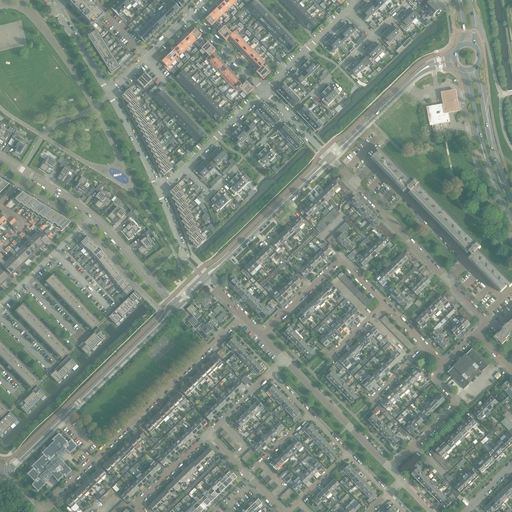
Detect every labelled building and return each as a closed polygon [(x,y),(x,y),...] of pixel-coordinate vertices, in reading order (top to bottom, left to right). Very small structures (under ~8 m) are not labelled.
[(72,0),(72,1),(69,3),(92,27),(105,14),(97,6),(91,0),(90,0),(72,0)] [(125,0),(120,0),(119,1),(126,8),(130,5),(130,4),(125,0)] [(170,0),(167,4),(176,12),(179,9),(180,9),(171,0),(170,0)] [(233,5),(228,0),(225,0),(226,0),(225,0),(223,0),(222,1),(229,8),(233,5)] [(373,4),(379,10),(384,4),(380,0),(373,0),(375,2),(373,4)] [(428,12),(436,4),(431,0),(427,4),(425,2),(420,6),(423,9),(424,8),(428,12)] [(119,1),(116,5),(122,12),(126,8),(119,1)] [(229,8),(222,1),(220,3),(221,4),(220,6),(226,12),(229,8)] [(291,11),(298,5),(295,1),(288,7),(291,11)] [(251,12),(258,6),(254,2),(247,8),(251,12)] [(379,10),(373,4),(371,6),(368,3),(364,7),(373,15),(379,10)] [(167,4),(163,7),(172,16),(176,12),(167,4)] [(436,4),(428,12),(432,17),(433,16),(433,17),(435,15),(435,14),(440,9),(436,4)] [(112,8),(111,9),(119,16),(122,12),(116,5),(112,8)] [(295,15),(302,9),(298,5),(291,11),(295,15)] [(226,12),(220,6),(218,7),(217,6),(215,8),(222,15),(226,12)] [(255,16),(262,10),(258,6),(251,12),(255,16)] [(163,7),(159,11),(168,20),(172,16),(163,7)] [(373,15),(364,7),(361,10),(363,13),(361,15),(366,20),(372,15),(372,16),(373,15)] [(222,15),(215,8),(213,10),(214,11),(213,13),(218,19),(222,15)] [(299,19),(306,12),(302,9),(295,15),(299,19)] [(404,14),(413,23),(412,22),(416,18),(417,18),(419,16),(415,12),(412,14),(408,9),(404,14)] [(259,20),(265,13),(262,10),(255,16),(259,20)] [(159,11),(155,15),(164,24),(168,20),(159,11)] [(303,23),(310,16),(306,12),(299,19),(303,23)] [(218,19),(213,13),(211,14),(210,13),(208,15),(215,22),(218,19)] [(262,24),(269,17),(265,13),(259,20),(262,24)] [(404,14),(399,18),(403,23),(401,25),(405,29),(408,27),(408,28),(413,23),(404,14)] [(155,15),(151,19),(160,27),(164,24),(155,15)] [(215,22),(208,15),(206,17),(207,18),(205,20),(211,26),(215,22)] [(306,27),(313,20),(310,16),(303,23),(306,27)] [(266,28),(273,21),(269,17),(262,24),(266,28)] [(151,19),(147,22),(156,31),(160,27),(151,19)] [(317,24),(313,20),(306,27),(310,31),(317,24)] [(268,33),(277,25),(273,21),(266,28),(270,31),(268,33)] [(147,22),(144,26),(152,35),(156,31),(147,22)] [(342,28),(351,37),(357,31),(351,25),(348,27),(346,24),(342,28)] [(272,37),(280,29),(277,25),(268,33),(272,37)] [(144,26),(140,30),(148,39),(152,35),(144,26)] [(391,26),(386,30),(396,40),(402,34),(402,33),(397,28),(395,31),(391,26)] [(221,37),(228,31),(224,27),(218,33),(221,37)] [(351,37),(342,28),(339,32),(341,34),(339,36),(345,42),(351,37)] [(276,41),(284,33),(280,29),(272,37),(276,41)] [(91,41),(100,35),(97,30),(96,31),(88,36),(91,41)] [(136,33),(135,34),(142,41),(144,43),(145,43),(145,42),(148,39),(140,30),(136,33)] [(201,36),(197,32),(195,30),(193,31),(192,30),(190,32),(197,39),(201,36)] [(396,40),(386,30),(382,35),(386,39),(384,41),(389,46),(391,44),(396,40)] [(225,41),(235,31),(232,34),(228,31),(221,37),(225,41)] [(231,42),(239,35),(235,31),(225,41),(229,38),(230,39),(229,40),(231,42)] [(197,39),(190,32),(188,34),(189,35),(188,37),(194,43),(197,39)] [(280,45),(288,37),(284,33),(276,41),(280,45)] [(91,41),(93,46),(103,40),(100,35),(91,41)] [(235,46),(243,39),(239,35),(231,42),(232,43),(233,42),(234,43),(233,44),(235,46)] [(331,39),(338,47),(344,42),(345,42),(339,36),(337,38),(334,36),(331,39)] [(194,43),(188,37),(186,38),(185,37),(183,39),(190,46),(194,43)] [(285,47),(292,41),(288,37),(280,45),(282,44),(285,47)] [(190,46),(183,39),(181,41),(182,42),(180,44),(186,50),(190,46)] [(239,50),(246,43),(243,39),(235,46),(236,45),(238,47),(237,48),(239,50)] [(338,47),(331,39),(327,43),(329,45),(327,48),(332,53),(338,47)] [(93,46),(96,50),(106,44),(103,40),(93,46)] [(296,45),(292,41),(285,47),(289,51),(296,45)] [(205,53),(212,46),(208,42),(201,49),(205,53)] [(243,54),(250,47),(246,43),(239,50),(240,49),(242,51),(241,52),(243,54)] [(369,47),(379,57),(383,52),(382,51),(384,49),(380,45),(378,47),(374,43),(369,47)] [(96,50),(99,55),(109,49),(106,44),(96,50)] [(186,50),(180,44),(179,45),(178,44),(176,46),(183,54),(186,50)] [(183,54),(176,46),(174,48),(175,49),(173,51),(179,57),(183,54)] [(212,46),(205,53),(209,57),(212,54),(216,51),(215,50),(212,46)] [(246,58),(254,51),(250,47),(243,54),(244,53),(245,55),(244,56),(246,58)] [(379,57),(369,47),(365,51),(369,56),(367,58),(372,63),(374,61),(379,57)] [(99,55),(102,59),(112,53),(109,49),(99,55)] [(179,57),(173,51),(171,53),(170,51),(168,53),(175,61),(179,57)] [(250,62),(258,55),(254,51),(246,58),(247,58),(248,57),(249,59),(248,60),(250,62)] [(102,59),(105,64),(115,58),(112,53),(102,59)] [(175,61),(168,53),(166,55),(167,57),(166,58),(172,64),(175,61)] [(209,64),(217,57),(215,55),(214,56),(212,54),(205,60),(209,64)] [(254,66),(261,58),(258,55),(250,62),(251,61),(253,63),(252,64),(254,66)] [(213,68),(220,61),(218,58),(217,59),(216,58),(217,57),(209,64),(213,68)] [(105,64),(108,68),(117,62),(115,58),(105,64)] [(172,64),(166,58),(164,60),(163,59),(161,61),(168,68),(172,64)] [(255,72),(265,62),(261,58),(254,66),(255,65),(257,66),(256,67),(257,69),(255,72)] [(352,64),(361,72),(365,68),(367,66),(363,62),(361,64),(357,59),(352,64)] [(120,60),(119,61),(117,62),(108,68),(111,73),(120,67),(121,68),(124,65),(121,60),(120,60)] [(217,72),(224,64),(222,62),(221,63),(220,62),(221,61),(220,61),(213,68),(217,72)] [(308,61),(305,64),(313,72),(319,66),(314,61),(311,63),(309,61),(308,62),(308,61)] [(266,70),(262,66),(265,62),(255,72),(259,76),(266,70)] [(220,76),(228,68),(226,66),(225,67),(223,66),(224,65),(224,64),(217,72),(220,76)] [(313,72),(305,64),(302,67),(303,67),(302,68),(304,70),(302,72),(307,78),(313,72)] [(361,72),(352,64),(348,68),(353,73),(352,74),(354,76),(355,75),(356,77),(361,72)] [(224,79),(232,72),(230,70),(229,71),(227,70),(228,68),(220,76),(224,79)] [(263,80),(269,73),(266,70),(259,76),(263,80)] [(180,81),(187,75),(183,71),(176,77),(180,81)] [(228,83),(235,76),(233,74),(232,75),(231,73),(232,72),(224,79),(228,83)] [(301,84),(307,78),(302,72),(300,75),(298,72),(297,73),(296,72),(293,75),(295,77),(297,80),(299,82),(301,83),(301,84)] [(146,73),(141,77),(149,85),(153,81),(146,73)] [(184,85),(190,79),(187,75),(180,81),(184,85)] [(232,87),(239,80),(237,78),(236,79),(235,77),(236,76),(235,76),(228,83),(232,87)] [(141,77),(137,81),(139,84),(144,89),(149,85),(141,77)] [(187,89),(194,83),(190,79),(184,85),(187,89)] [(239,88),(243,84),(241,82),(240,83),(238,81),(239,80),(232,87),(236,91),(239,88)] [(243,84),(239,88),(243,92),(249,85),(245,82),(245,81),(243,84)] [(191,93),(198,87),(194,83),(187,89),(191,93)] [(288,88),(284,84),(283,86),(282,85),(279,88),(280,89),(277,91),(281,95),(288,88)] [(247,96),(253,89),(249,85),(243,92),(247,96)] [(327,88),(325,90),(333,99),(338,95),(340,93),(337,90),(335,87),(335,88),(333,90),(330,86),(329,86),(329,87),(328,88),(327,88)] [(195,97),(202,90),(198,87),(191,93),(195,97)] [(284,99),(293,91),(290,87),(289,87),(288,88),(281,95),(284,99)] [(125,93),(121,96),(125,101),(133,93),(134,92),(130,88),(125,93)] [(199,101),(206,94),(202,90),(195,97),(199,101)] [(334,100),(333,99),(325,90),(322,93),(321,95),(322,96),(324,98),(322,101),(322,100),(321,101),(327,107),(328,106),(327,106),(334,100)] [(159,102),(166,95),(162,91),(155,98),(159,102)] [(288,103),(297,94),(293,91),(284,99),(288,103)] [(441,93),(443,104),(445,114),(448,113),(460,111),(456,91),(441,93)] [(133,93),(125,101),(129,104),(127,106),(137,97),(133,93)] [(209,98),(206,94),(199,101),(202,105),(209,98)] [(301,99),(297,94),(288,103),(292,107),(301,99)] [(162,106),(169,99),(166,95),(159,102),(162,106)] [(137,97),(127,106),(130,110),(129,111),(130,111),(139,102),(136,98),(137,97)] [(206,109),(213,102),(209,98),(202,105),(206,109)] [(166,110),(173,103),(169,99),(162,106),(166,110)] [(139,102),(130,111),(133,115),(132,116),(141,108),(137,104),(139,102)] [(210,113),(217,106),(213,102),(206,109),(210,113)] [(177,107),(173,103),(166,110),(170,114),(177,107)] [(259,116),(268,108),(264,104),(261,106),(258,109),(255,112),(259,116)] [(450,122),(448,113),(447,108),(443,104),(427,107),(430,125),(450,122)] [(214,116),(221,110),(217,106),(210,113),(214,116)] [(301,116),(308,110),(304,106),(297,112),(301,116)] [(181,111),(177,107),(170,114),(174,118),(181,111)] [(141,108),(132,116),(136,120),(135,121),(143,113),(139,110),(141,108)] [(263,120),(272,112),(268,108),(259,116),(263,120)] [(224,114),(221,110),(214,116),(218,120),(224,114)] [(305,120),(311,113),(308,110),(301,116),(305,120)] [(184,115),(181,111),(174,118),(177,121),(184,115)] [(267,124),(275,115),(272,112),(263,120),(267,124)] [(143,113),(135,121),(138,125),(137,126),(138,126),(146,118),(143,114),(143,113)] [(308,124),(315,117),(311,113),(305,120),(308,124)] [(184,115),(177,121),(181,125),(188,119),(184,115)] [(279,120),(275,115),(267,124),(271,128),(279,120)] [(318,121),(315,117),(308,124),(312,127),(318,121)] [(146,118),(138,126),(141,130),(140,131),(149,123),(146,119),(147,118),(146,118)] [(185,129),(192,123),(188,119),(181,125),(185,129)] [(256,128),(254,126),(252,124),(250,121),(248,119),(245,122),(245,123),(244,124),(246,126),(244,128),(249,133),(256,128)] [(324,123),(320,119),(318,121),(312,127),(315,131),(318,129),(321,127),(321,126),(324,123)] [(149,123),(140,131),(144,135),(143,136),(153,127),(149,123)] [(196,127),(192,123),(185,129),(189,133),(196,127)] [(282,135),(288,129),(285,125),(278,131),(282,135)] [(153,127),(143,136),(146,140),(145,141),(155,132),(152,128),(153,127)] [(193,137),(199,130),(196,127),(189,133),(193,137)] [(0,139),(4,142),(9,134),(1,128),(0,129),(0,139)] [(247,136),(249,133),(244,128),(242,130),(240,128),(239,129),(239,128),(236,131),(245,141),(249,137),(247,136)] [(285,139),(292,132),(288,129),(282,135),(285,139)] [(203,134),(199,130),(193,137),(196,141),(203,134)] [(245,141),(236,131),(233,134),(233,135),(235,137),(232,140),(238,145),(240,143),(242,144),(245,141)] [(155,132),(145,141),(149,145),(148,146),(158,137),(154,133),(155,132)] [(289,143),(295,136),(292,132),(285,139),(288,142),(289,143)] [(292,146),(299,140),(295,136),(289,143),(288,142),(287,144),(290,148),(291,148),(292,146)] [(158,137),(148,146),(151,150),(150,151),(160,142),(157,138),(158,137)] [(11,139),(8,144),(12,146),(17,148),(15,151),(16,151),(14,153),(19,156),(26,145),(16,139),(15,141),(11,139)] [(292,146),(291,148),(294,152),(296,150),(297,149),(298,149),(301,146),(300,146),(303,144),(299,140),(292,146)] [(160,142),(150,151),(154,155),(153,156),(163,147),(159,143),(160,142)] [(163,147),(153,156),(156,160),(155,161),(155,162),(165,152),(162,148),(163,147)] [(222,161),(222,160),(226,156),(226,155),(224,152),(224,153),(218,148),(214,152),(222,161)] [(276,154),(271,149),(269,151),(266,148),(264,150),(264,149),(261,152),(269,161),(270,162),(275,158),(275,157),(274,156),(276,154)] [(510,284),(478,251),(481,247),(478,244),(476,245),(448,215),(419,185),(420,184),(416,180),(413,184),(381,151),(373,158),(408,195),(410,193),(439,223),(469,253),(466,255),(502,292),(510,284)] [(165,152),(155,162),(159,165),(158,167),(168,157),(164,153),(165,152)] [(216,167),(218,165),(222,161),(214,152),(209,157),(214,161),(212,163),(216,167)] [(269,161),(261,152),(258,154),(259,155),(257,157),(257,156),(257,157),(260,160),(258,162),(263,168),(263,167),(265,165),(269,161)] [(168,157),(158,167),(161,170),(160,172),(170,162),(167,159),(168,157)] [(46,160),(45,160),(40,169),(46,172),(49,167),(53,169),(57,164),(56,163),(57,162),(52,158),(51,160),(48,158),(46,161),(46,160)] [(209,174),(213,170),(213,169),(214,169),(216,167),(212,163),(210,165),(205,161),(201,165),(209,174)] [(170,162),(160,172),(164,176),(168,172),(171,170),(171,169),(173,168),(169,164),(170,162)] [(201,165),(196,169),(200,174),(198,176),(202,180),(205,178),(209,174),(201,165)] [(60,174),(57,179),(61,182),(66,185),(72,176),(68,174),(70,170),(65,167),(60,174)] [(235,177),(233,179),(242,189),(249,182),(249,183),(249,182),(247,180),(246,180),(243,176),(243,177),(241,179),(238,175),(237,175),(236,177),(235,177)] [(76,185),(77,186),(75,188),(78,190),(77,192),(82,195),(83,194),(84,194),(88,189),(84,186),(87,181),(82,177),(76,185)] [(339,187),(337,186),(335,183),(339,180),(336,177),(332,181),(333,182),(329,186),(335,192),(339,187)] [(238,193),(242,189),(233,179),(230,182),(229,184),(232,187),(230,189),(230,190),(230,189),(229,190),(234,195),(235,195),(237,192),(238,193)] [(0,192),(9,184),(4,181),(0,184),(0,192)] [(100,184),(95,190),(98,193),(103,186),(100,184)] [(178,184),(169,192),(173,197),(172,198),(182,189),(178,184)] [(335,192),(329,186),(325,190),(330,196),(335,192)] [(91,189),(86,196),(89,198),(94,191),(91,189)] [(182,189),(172,198),(176,203),(174,204),(185,194),(181,190),(182,189)] [(330,196),(325,190),(320,195),(326,200),(330,196)] [(96,198),(93,202),(95,204),(95,205),(100,209),(107,202),(106,201),(107,199),(105,196),(106,195),(104,193),(101,191),(100,193),(99,192),(95,197),(96,198)] [(217,194),(215,197),(224,206),(231,200),(225,194),(223,196),(222,194),(220,192),(219,193),(220,193),(219,193),(218,194),(217,194)] [(18,205),(27,196),(22,193),(14,201),(18,205)] [(185,194),(174,204),(178,208),(177,210),(187,200),(183,196),(185,195),(185,194)] [(326,200),(320,195),(316,199),(322,205),(326,200)] [(23,208),(32,199),(27,196),(18,205),(19,204),(23,208)] [(354,206),(359,200),(355,196),(349,202),(354,206)] [(220,210),(224,206),(215,197),(212,199),(213,199),(211,201),(214,205),(213,205),(212,207),(217,212),(219,210),(220,211),(220,210)] [(27,211),(37,202),(32,199),(23,208),(24,207),(27,211)] [(322,205),(316,199),(312,203),(317,209),(322,205)] [(187,200),(177,210),(181,214),(179,216),(190,206),(185,202),(187,200)] [(356,212),(364,205),(359,200),(354,206),(352,208),(356,212)] [(32,214),(42,205),(37,202),(27,211),(28,211),(29,210),(32,214)] [(319,211),(317,209),(312,203),(307,207),(314,215),(319,211)] [(37,217),(46,208),(42,205),(32,214),(33,213),(37,217)] [(360,217),(362,215),(368,209),(364,205),(356,212),(360,217)] [(190,206),(179,216),(183,220),(181,222),(182,222),(192,212),(188,208),(190,206)] [(117,207),(108,216),(113,221),(116,224),(120,219),(126,213),(121,209),(120,210),(117,207)] [(314,215),(307,207),(303,212),(304,213),(302,215),(308,221),(310,219),(309,217),(311,215),(313,216),(314,215)] [(42,220),(51,211),(46,208),(37,217),(38,216),(42,220)] [(366,219),(372,214),(368,209),(362,215),(366,219)] [(16,221),(12,217),(10,218),(6,214),(5,215),(2,211),(0,214),(0,213),(0,214),(7,221),(11,225),(16,221)] [(46,223),(56,214),(51,211),(42,220),(43,219),(46,223)] [(192,212),(182,222),(185,225),(184,227),(194,217),(190,214),(192,212)] [(51,226),(61,216),(60,216),(56,214),(46,223),(47,223),(48,222),(51,226)] [(371,224),(377,218),(372,214),(366,219),(371,224)] [(56,228),(66,219),(61,216),(51,226),(53,224),(56,228)] [(194,217),(184,227),(188,231),(186,233),(196,223),(192,219),(194,217)] [(303,223),(305,221),(301,217),(298,219),(298,218),(293,222),(299,228),(303,224),(303,223)] [(376,227),(381,223),(377,218),(371,224),(369,225),(373,230),(375,228),(376,227)] [(61,231),(70,222),(66,219),(56,228),(57,228),(61,231)] [(136,231),(139,229),(132,221),(125,228),(129,232),(126,234),(129,239),(137,232),(136,231)] [(301,230),(299,228),(293,222),(289,226),(295,232),(297,234),(301,230)] [(196,223),(186,233),(190,237),(188,239),(198,229),(195,225),(197,223),(196,223)] [(295,232),(289,226),(285,231),(290,236),(295,232)] [(198,229),(188,239),(192,243),(201,235),(197,231),(199,229),(198,229)] [(290,236),(285,231),(280,235),(286,241),(290,236)] [(49,240),(41,232),(38,236),(36,234),(45,244),(49,240)] [(45,244),(36,234),(32,238),(40,246),(43,242),(45,244)] [(341,244),(346,238),(342,234),(339,236),(337,238),(336,239),(341,244)] [(201,235),(192,243),(197,248),(201,244),(203,241),(205,239),(201,235)] [(286,241),(280,235),(276,239),(281,245),(286,241)] [(83,249),(92,240),(91,240),(87,236),(84,239),(84,240),(79,245),(83,249)] [(390,242),(389,240),(387,238),(385,236),(384,236),(380,240),(386,246),(390,242)] [(141,242),(136,246),(138,249),(142,255),(150,248),(149,247),(152,246),(150,243),(151,242),(147,237),(146,238),(145,237),(140,241),(141,242)] [(40,246),(32,238),(28,242),(36,250),(40,246)] [(345,248),(351,243),(346,238),(341,244),(345,248)] [(277,251),(278,252),(283,247),(281,245),(276,239),(271,243),(272,244),(270,246),(276,252),(277,251)] [(95,243),(95,244),(92,240),(83,249),(87,252),(95,243)] [(386,246),(380,240),(375,244),(381,250),(386,246)] [(36,250),(28,242),(24,245),(32,253),(36,250)] [(331,252),(328,249),(330,248),(325,242),(323,244),(325,246),(321,250),(327,256),(331,252)] [(90,255),(99,246),(99,247),(95,243),(87,252),(90,255)] [(349,253),(355,247),(351,243),(345,248),(349,253)] [(381,250),(375,244),(371,249),(377,254),(381,250)] [(32,253),(24,245),(20,249),(28,257),(32,253)] [(99,246),(90,255),(94,258),(102,250),(99,246)] [(268,257),(269,258),(276,252),(270,246),(268,248),(267,247),(262,251),(268,257)] [(28,257),(20,249),(17,252),(24,260),(28,257)] [(327,256),(321,250),(319,249),(315,253),(322,260),(327,256)] [(367,253),(372,259),(377,254),(371,249),(369,251),(367,253)] [(97,263),(106,254),(102,250),(103,250),(102,250),(94,258),(97,262),(97,263)] [(268,257),(262,251),(258,255),(263,261),(268,257)] [(24,260),(17,252),(13,256),(21,264),(24,260)] [(322,260),(315,253),(310,257),(312,259),(318,265),(322,260)] [(372,259),(367,253),(362,257),(368,263),(372,259)] [(106,255),(106,254),(97,263),(100,266),(109,258),(106,255)] [(397,258),(403,264),(405,266),(409,262),(407,260),(405,257),(403,255),(402,254),(397,258)] [(263,261),(258,255),(253,259),(259,265),(263,261)] [(21,264),(13,256),(10,259),(18,267),(21,264)] [(368,263),(362,257),(358,262),(359,263),(357,265),(361,269),(363,267),(368,263)] [(109,258),(100,266),(103,270),(112,262),(109,258)] [(403,264),(397,258),(393,262),(399,268),(403,264)] [(18,267),(10,259),(6,262),(14,271),(18,267)] [(259,265),(253,259),(249,264),(254,270),(259,265)] [(318,265),(312,259),(308,263),(313,269),(318,265)] [(14,271),(6,262),(3,266),(10,274),(14,271)] [(106,274),(115,266),(112,262),(103,270),(106,273),(106,274)] [(313,269),(308,263),(306,262),(302,266),(303,267),(309,273),(313,269)] [(399,268),(393,262),(389,267),(394,273),(397,270),(399,272),(401,270),(399,268)] [(257,272),(254,270),(249,264),(244,268),(252,276),(257,272)] [(115,266),(106,274),(109,277),(109,278),(118,269),(115,266)] [(309,273),(303,267),(299,272),(297,274),(302,279),(304,277),(304,278),(309,273)] [(394,273),(389,267),(384,271),(390,277),(394,273)] [(118,269),(109,278),(112,281),(112,282),(121,273),(118,270),(118,269)] [(390,277),(384,271),(380,275),(386,281),(390,277)] [(115,286),(124,277),(121,274),(121,273),(112,282),(116,285),(115,286)] [(238,282),(234,278),(235,277),(233,274),(228,279),(231,282),(228,284),(232,288),(238,282)] [(301,282),(300,281),(302,279),(297,274),(291,281),(297,286),(301,282)] [(65,287),(62,284),(53,275),(46,282),(57,294),(65,287)] [(386,281),(380,275),(375,280),(382,287),(387,283),(386,281)] [(124,278),(124,277),(115,286),(119,289),(127,281),(124,278)] [(430,283),(429,282),(427,280),(425,277),(424,277),(420,281),(426,287),(430,283)] [(426,287),(420,281),(418,280),(414,284),(416,286),(421,291),(426,287)] [(121,293),(130,285),(127,282),(127,281),(119,289),(122,292),(121,293)] [(297,286),(291,281),(287,285),(292,291),(297,286)] [(237,293),(243,287),(238,282),(232,288),(237,293)] [(336,289),(330,283),(326,287),(332,294),(334,292),(333,291),(336,289)] [(134,289),(130,285),(121,293),(125,297),(134,289)] [(292,291),(287,285),(284,287),(283,286),(281,288),(282,289),(288,295),(292,291)] [(421,291),(416,286),(411,290),(417,296),(421,291)] [(76,299),(73,296),(65,287),(57,294),(69,306),(76,299)] [(241,298),(247,292),(243,287),(237,293),(241,298)] [(332,294),(326,287),(322,292),(327,297),(329,295),(330,296),(332,294)] [(288,295),(282,289),(278,293),(283,299),(288,295)] [(395,300),(401,294),(397,289),(395,291),(391,295),(395,300)] [(245,302),(251,296),(254,294),(250,290),(247,292),(241,298),(245,302)] [(134,302),(140,296),(135,291),(129,297),(137,304),(134,302)] [(208,303),(212,299),(205,291),(195,301),(198,304),(200,302),(204,307),(203,308),(205,310),(210,305),(208,303)] [(327,297),(322,292),(317,296),(323,302),(326,300),(325,299),(327,297)] [(283,299),(278,293),(275,296),(273,294),(272,296),(279,303),(283,299)] [(399,304),(405,298),(401,294),(395,300),(399,304)] [(449,302),(447,301),(445,298),(443,296),(442,295),(438,299),(444,306),(449,302)] [(250,306),(256,300),(251,296),(245,302),(250,306)] [(324,303),(323,302),(317,296),(313,300),(318,306),(320,307),(324,303)] [(137,304),(129,297),(126,300),(133,308),(137,304)] [(406,310),(413,304),(410,301),(409,302),(405,298),(399,304),(404,309),(405,308),(406,310)] [(88,311),(85,308),(76,299),(69,306),(80,318),(88,311)] [(444,306),(438,299),(433,304),(440,311),(444,306)] [(122,304),(130,311),(133,308),(126,300),(122,304)] [(254,311),(260,305),(256,300),(250,306),(254,311)] [(318,306),(313,300),(309,304),(315,311),(317,309),(316,308),(318,306)] [(260,305),(254,311),(258,315),(264,309),(265,308),(266,307),(262,303),(260,305)] [(34,316),(31,313),(23,304),(15,311),(27,323),(34,316)] [(119,307),(126,314),(130,311),(122,304),(119,307)] [(315,311),(309,304),(304,308),(310,314),(312,312),(313,313),(315,311)] [(440,311),(433,304),(429,308),(434,314),(436,315),(440,311)] [(191,305),(186,310),(188,312),(193,317),(188,322),(193,327),(195,325),(198,322),(197,320),(202,315),(191,305)] [(227,317),(223,313),(224,311),(219,306),(213,311),(216,314),(209,321),(209,322),(212,324),(214,327),(219,322),(220,323),(224,320),(227,317)] [(126,314),(119,307),(115,310),(123,318),(126,314)] [(310,314),(304,308),(300,312),(306,319),(308,317),(307,316),(310,314)] [(360,314),(354,308),(352,310),(350,308),(348,310),(349,311),(355,318),(360,314)] [(434,314),(429,308),(424,312),(430,318),(434,314)] [(262,319),(268,313),(264,309),(258,315),(262,319)] [(119,321),(123,318),(115,310),(112,314),(119,321)] [(99,322),(96,319),(88,311),(80,318),(92,330),(99,322)] [(355,318),(349,311),(347,313),(348,314),(345,316),(351,322),(355,318)] [(306,319),(300,312),(295,317),(301,322),(303,320),(304,321),(306,319)] [(430,318),(424,312),(420,317),(426,322),(430,318)] [(116,325),(119,321),(112,314),(108,317),(116,325)] [(351,322),(345,316),(344,315),(339,319),(340,320),(347,326),(351,322)] [(46,328),(43,325),(34,316),(27,323),(38,335),(46,328)] [(427,324),(426,322),(420,317),(416,321),(414,323),(421,330),(423,328),(427,324)] [(470,324),(469,323),(467,321),(465,318),(464,318),(460,322),(466,328),(470,324)] [(200,324),(197,328),(200,331),(197,333),(204,340),(210,334),(209,333),(213,330),(211,328),(210,327),(211,325),(212,324),(209,322),(207,324),(202,319),(199,323),(200,324)] [(347,326),(340,320),(338,322),(339,323),(337,325),(342,330),(347,326)] [(466,328),(460,322),(455,327),(461,333),(466,328)] [(293,331),(289,327),(291,326),(289,323),(285,327),(287,329),(283,333),(287,338),(293,331)] [(504,340),(511,334),(511,333),(511,328),(508,324),(508,323),(502,329),(503,330),(499,333),(498,333),(493,338),(496,341),(497,340),(502,345),(505,342),(504,340)] [(342,330),(337,325),(335,327),(332,325),(330,327),(332,328),(338,335),(342,330)] [(375,338),(376,339),(380,334),(373,327),(369,331),(375,338)] [(461,333),(455,327),(451,331),(457,337),(461,333)] [(57,340),(54,337),(46,328),(38,335),(50,347),(57,340)] [(101,341),(106,336),(98,328),(95,330),(96,331),(94,333),(101,341)] [(338,335),(332,328),(330,330),(330,331),(328,333),(334,339),(338,335)] [(435,341),(441,335),(443,334),(438,329),(437,330),(435,332),(431,337),(435,341)] [(291,342),(298,336),(293,331),(287,338),(291,342)] [(375,338),(369,331),(365,336),(370,341),(372,339),(373,340),(375,338)] [(101,341),(94,333),(91,335),(88,337),(96,346),(101,341)] [(324,333),(322,335),(323,336),(329,343),(334,339),(328,333),(326,335),(325,334),(324,333)] [(439,345),(445,339),(441,335),(435,341),(439,345)] [(295,346),(302,340),(298,336),(291,342),(295,346)] [(329,343),(323,336),(319,341),(325,347),(329,343)] [(370,341),(365,336),(360,340),(366,346),(369,344),(368,343),(370,341)] [(96,346),(88,337),(86,339),(86,340),(84,342),(92,350),(96,346)] [(231,349),(237,343),(233,338),(227,344),(231,349)] [(444,350),(450,344),(445,339),(439,345),(444,350)] [(69,352),(66,349),(57,340),(50,347),(62,359),(69,352)] [(300,351),(306,344),(302,340),(295,346),(300,351)] [(366,346),(360,340),(356,344),(361,350),(364,347),(364,348),(366,346)] [(92,350),(84,342),(82,345),(81,344),(78,346),(87,355),(91,350),(92,350)] [(324,349),(317,342),(315,344),(321,351),(324,349)] [(235,353),(241,347),(237,343),(231,349),(235,353)] [(304,355),(310,349),(306,344),(300,351),(304,355)] [(361,350),(356,344),(351,348),(358,355),(360,353),(359,352),(361,350)] [(15,357),(13,355),(4,346),(0,349),(0,356),(8,365),(15,357)] [(240,357),(246,351),(241,347),(235,353),(240,357)] [(351,348),(347,352),(353,358),(355,356),(356,357),(357,358),(359,356),(358,355),(351,348)] [(314,357),(318,354),(316,352),(315,353),(310,349),(304,355),(308,359),(312,355),(314,357)] [(482,372),(485,369),(489,366),(472,349),(466,355),(466,354),(453,366),(454,367),(448,373),(464,390),(470,384),(469,383),(481,371),(482,372)] [(244,362),(250,356),(246,351),(240,357),(244,362)] [(350,364),(351,365),(356,361),(353,358),(347,352),(343,357),(350,364)] [(403,357),(397,352),(395,354),(392,352),(390,353),(392,355),(398,362),(403,357)] [(398,362),(392,355),(390,357),(391,358),(389,360),(394,366),(398,362)] [(64,361),(72,369),(77,364),(69,356),(66,358),(67,359),(64,361)] [(211,360),(210,360),(217,367),(218,368),(222,364),(215,356),(211,360)] [(248,366),(254,360),(250,356),(244,362),(248,366)] [(27,369),(24,366),(15,357),(8,365),(20,376),(27,369)] [(350,364),(343,357),(338,361),(346,368),(350,364)] [(210,360),(206,365),(212,371),(217,367),(210,360)] [(252,370),(258,364),(254,360),(248,366),(252,370)] [(394,366),(389,360),(386,363),(385,362),(383,364),(390,370),(394,366)] [(72,369),(64,361),(62,363),(61,363),(59,365),(67,374),(72,369)] [(343,369),(337,362),(335,365),(337,367),(336,368),(338,370),(339,369),(341,371),(343,369)] [(257,375),(263,369),(258,364),(252,370),(257,375)] [(390,370),(383,364),(381,366),(382,366),(380,369),(385,374),(390,370)] [(67,374),(59,365),(56,367),(57,368),(55,371),(62,378),(67,374)] [(212,371),(206,365),(202,369),(208,375),(212,371)] [(336,375),(332,371),(334,370),(332,367),(328,371),(330,373),(326,377),(330,382),(336,375)] [(39,381),(36,378),(27,369),(20,376),(31,388),(39,381)] [(206,377),(208,375),(202,369),(197,373),(203,379),(206,382),(209,379),(206,377)] [(385,374),(380,369),(378,371),(377,370),(375,372),(381,378),(385,374)] [(424,375),(418,369),(415,371),(415,370),(410,375),(417,381),(418,383),(420,381),(420,380),(419,379),(418,378),(420,376),(422,378),(424,375)] [(62,378),(55,371),(53,373),(52,372),(49,374),(58,383),(62,378)] [(381,378),(375,372),(373,374),(374,375),(371,377),(377,383),(381,378)] [(203,379),(197,373),(193,377),(199,384),(203,379)] [(334,386),(341,380),(336,375),(330,382),(334,386)] [(417,381),(410,375),(406,379),(412,384),(414,382),(415,383),(417,381)] [(199,384),(193,377),(189,382),(195,388),(199,384)] [(377,383),(371,377),(369,379),(368,378),(366,380),(372,387),(377,383)] [(361,384),(368,391),(372,387),(366,380),(365,379),(361,384)] [(412,384),(406,379),(402,383),(408,389),(410,387),(409,387),(412,384)] [(338,390),(345,384),(341,380),(334,386),(338,390)] [(244,387),(243,386),(239,381),(234,386),(239,391),(244,387)] [(505,392),(511,386),(508,381),(501,388),(505,392)] [(195,388),(189,382),(184,386),(190,392),(195,388)] [(397,387),(404,394),(406,396),(410,392),(408,389),(402,383),(397,387)] [(343,395),(349,389),(345,384),(338,390),(343,395)] [(271,396),(278,390),(273,385),(270,389),(267,386),(263,390),(266,393),(267,392),(271,396)] [(33,392),(40,400),(45,395),(37,386),(34,389),(35,390),(33,392)] [(190,392),(184,386),(180,390),(186,396),(190,392)] [(239,391),(234,386),(230,390),(235,395),(239,391)] [(343,395),(347,399),(353,393),(355,391),(351,387),(349,389),(343,395)] [(393,391),(399,398),(404,394),(397,387),(393,391)] [(235,395),(230,390),(225,394),(231,399),(235,395)] [(274,402),(276,401),(282,394),(278,390),(271,396),(270,398),(274,402)] [(399,398),(393,391),(389,396),(394,401),(396,399),(397,400),(399,398)] [(27,396),(36,404),(40,400),(33,392),(31,394),(30,393),(27,396)] [(443,400),(446,398),(440,392),(438,394),(439,395),(437,397),(436,396),(434,398),(440,405),(444,400),(443,400)] [(185,399),(179,393),(174,397),(180,404),(185,399)] [(357,402),(361,398),(359,395),(357,397),(353,393),(347,399),(351,404),(355,399),(357,402)] [(231,399),(225,394),(221,398),(226,403),(231,399)] [(280,405),(287,399),(282,394),(276,401),(280,405)] [(23,401),(31,409),(36,404),(27,396),(25,398),(26,399),(23,401)] [(394,401),(389,396),(384,400),(391,406),(393,404),(392,403),(394,401)] [(180,404),(174,397),(170,401),(176,408),(180,404)] [(498,403),(492,397),(487,401),(494,407),(498,403)] [(226,403),(221,398),(217,402),(222,408),(226,403)] [(440,405),(434,398),(432,400),(432,401),(430,403),(435,409),(440,405)] [(255,403),(253,405),(258,411),(260,413),(262,411),(260,409),(263,406),(257,401),(256,399),(253,402),(255,403)] [(285,410),(291,404),(287,399),(280,405),(285,410)] [(391,406),(384,400),(380,404),(386,410),(388,407),(389,408),(391,406)] [(23,401),(21,403),(20,402),(18,405),(26,414),(31,409),(23,401)] [(176,408),(170,401),(165,406),(172,412),(176,408)] [(494,407),(487,401),(483,405),(489,412),(494,407)] [(8,411),(5,408),(0,402),(0,416),(1,418),(8,411)] [(222,408),(217,402),(213,406),(218,412),(222,408)] [(435,409),(430,403),(428,406),(427,405),(425,407),(431,413),(435,409)] [(289,414),(296,408),(291,404),(285,410),(289,414)] [(260,413),(258,411),(253,405),(248,409),(254,415),(256,417),(260,413)] [(379,411),(383,414),(385,412),(379,405),(369,415),(371,417),(368,420),(372,425),(378,419),(375,415),(379,411)] [(489,412),(483,405),(479,409),(485,416),(489,412)] [(172,412),(165,406),(161,410),(167,416),(172,412)] [(218,412),(213,406),(208,411),(213,416),(218,412)] [(431,413),(425,407),(423,409),(424,409),(421,412),(427,417),(431,413)] [(294,423),(302,416),(300,413),(296,408),(289,414),(294,419),(292,421),(294,423)] [(254,415),(248,409),(244,413),(250,419),(254,415)] [(475,416),(482,423),(484,421),(484,418),(483,418),(485,416),(479,409),(474,413),(476,415),(475,416)] [(167,416),(161,410),(157,414),(163,420),(167,416)] [(213,416),(208,411),(203,415),(208,421),(213,416)] [(6,416),(14,423),(17,420),(10,412),(6,416)] [(427,417),(421,412),(419,414),(418,413),(416,415),(422,421),(427,417)] [(250,419),(244,413),(240,418),(245,423),(250,419)] [(163,420),(157,414),(153,418),(159,424),(163,420)] [(422,421),(416,415),(414,417),(415,418),(413,420),(418,426),(422,421)] [(14,423),(6,416),(3,419),(10,427),(14,423)] [(206,423),(201,417),(197,421),(202,427),(206,423)] [(477,424),(470,417),(466,421),(472,428),(477,424)] [(159,424),(153,418),(148,422),(154,429),(159,424)] [(241,427),(245,423),(240,418),(235,422),(233,424),(240,432),(243,429),(241,427)] [(0,422),(7,430),(10,427),(3,419),(0,422)] [(372,425),(376,429),(382,423),(378,419),(372,425)] [(418,426),(413,420),(410,422),(407,424),(414,430),(418,426)] [(202,427),(197,421),(193,426),(198,431),(202,427)] [(472,428),(466,421),(462,426),(468,432),(472,428)] [(154,429),(148,422),(144,427),(150,433),(154,429)] [(284,428),(278,422),(274,427),(280,433),(284,428)] [(376,429),(380,433),(387,427),(382,423),(376,429)] [(414,430),(407,424),(407,423),(403,427),(409,434),(414,430)] [(315,430),(310,426),(308,424),(298,433),(300,435),(304,432),(308,437),(315,430)] [(198,431),(193,426),(188,430),(193,435),(198,431)] [(470,434),(468,432),(462,426),(457,430),(465,438),(466,439),(470,434)] [(280,433),(274,427),(270,431),(275,437),(280,433)] [(391,431),(387,427),(380,433),(384,438),(391,431)] [(408,436),(402,429),(400,431),(406,438),(408,436)] [(193,435),(188,430),(184,434),(189,440),(193,435)] [(313,441),(319,435),(315,430),(308,437),(313,441)] [(465,438),(457,430),(453,434),(459,440),(461,442),(462,441),(463,441),(464,440),(465,439),(465,438)] [(147,439),(140,431),(137,434),(137,433),(133,437),(139,444),(143,440),(145,442),(147,439)] [(275,437),(270,431),(265,435),(271,441),(275,437)] [(389,442),(395,436),(391,431),(384,438),(389,442)] [(72,471),(63,462),(65,460),(62,457),(68,452),(69,454),(77,446),(71,440),(68,443),(59,434),(52,440),(53,440),(54,441),(42,453),(42,454),(42,453),(44,455),(31,467),(32,467),(33,468),(27,474),(28,474),(29,476),(35,482),(32,485),(36,490),(36,489),(38,491),(37,491),(38,491),(46,483),(45,482),(52,476),(58,481),(57,481),(58,481),(64,475),(65,477),(72,471)] [(189,440),(184,434),(179,438),(185,444),(189,440)] [(459,440),(453,434),(449,438),(455,445),(459,440)] [(271,441),(265,435),(261,439),(266,445),(271,441)] [(317,446),(324,440),(319,435),(313,441),(317,446)] [(511,444),(511,443),(506,437),(505,435),(504,435),(500,439),(500,440),(502,441),(508,448),(511,444)] [(395,436),(389,442),(393,446),(394,447),(398,443),(399,444),(403,441),(400,438),(399,440),(395,436)] [(139,444),(133,437),(128,441),(134,448),(139,444)] [(185,444),(179,438),(175,443),(180,448),(185,444)] [(455,445),(449,438),(444,442),(451,449),(455,445)] [(266,445),(261,439),(256,444),(262,450),(266,445)] [(303,447),(301,446),(295,440),(291,444),(297,450),(298,452),(303,447)] [(321,450),(328,444),(324,440),(317,446),(321,450)] [(134,448),(128,441),(124,446),(130,452),(134,448)] [(508,448),(502,441),(498,446),(504,452),(508,448)] [(451,449),(444,442),(440,446),(446,453),(451,449)] [(180,448),(175,443),(171,447),(176,452),(180,448)] [(262,450),(256,444),(252,448),(256,452),(258,454),(262,450)] [(297,450),(291,444),(287,449),(292,454),(297,450)] [(326,455),(332,449),(328,444),(321,450),(326,455)] [(132,454),(130,452),(124,446),(120,450),(126,456),(128,458),(132,454)] [(433,448),(429,452),(433,456),(437,452),(444,459),(448,455),(446,453),(440,446),(436,450),(433,448)] [(504,452),(498,446),(493,450),(499,456),(504,452)] [(176,452),(171,447),(166,451),(172,457),(176,452)] [(215,454),(209,448),(204,452),(210,458),(215,454)] [(294,456),(292,454),(287,449),(282,453),(288,459),(289,460),(294,456)] [(334,456),(337,453),(332,449),(326,455),(330,460),(329,460),(332,463),(336,459),(334,456)] [(126,456),(120,450),(115,454),(121,461),(126,456)] [(499,456),(493,450),(489,454),(495,460),(499,456)] [(172,457),(166,451),(162,455),(167,461),(172,457)] [(210,458),(204,452),(200,456),(206,462),(210,458)] [(288,459),(282,453),(278,457),(283,463),(288,459)] [(121,461),(115,454),(111,458),(117,465),(121,461)] [(495,460),(489,454),(485,458),(491,465),(495,460)] [(167,461),(162,455),(157,460),(162,466),(167,461)] [(206,462),(200,456),(196,460),(202,466),(206,462)] [(279,467),(283,463),(278,457),(273,462),(274,462),(271,465),(276,470),(279,467)] [(117,465),(111,458),(106,462),(113,469),(117,465)] [(491,465),(485,458),(480,462),(486,469),(491,465)] [(202,466),(196,460),(191,465),(197,470),(196,470),(197,471),(202,466)] [(115,471),(113,469),(106,462),(102,467),(108,473),(110,472),(112,473),(115,471)] [(160,467),(155,462),(151,466),(156,472),(160,467)] [(322,468),(316,462),(312,466),(318,472),(322,468)] [(486,469),(480,462),(476,467),(482,473),(486,469)] [(353,469),(349,465),(348,466),(345,463),(339,470),(341,473),(342,472),(346,476),(353,469)] [(197,470),(191,465),(191,464),(186,468),(192,474),(196,470),(197,470)] [(412,474),(416,479),(422,472),(420,470),(422,469),(417,464),(410,471),(412,474)] [(156,472),(151,466),(146,470),(152,476),(156,472)] [(318,472),(312,466),(308,470),(313,476),(318,472)] [(105,475),(99,468),(95,472),(101,479),(105,475)] [(192,474),(186,468),(182,472),(188,478),(192,474)] [(236,478),(227,469),(224,472),(226,475),(232,482),(236,478)] [(358,474),(353,469),(346,476),(351,480),(358,474)] [(152,476),(146,470),(142,475),(147,480),(152,476)] [(313,476),(308,470),(303,475),(309,480),(313,476)] [(467,475),(474,481),(478,477),(472,470),(467,475)] [(101,479),(95,472),(91,477),(97,483),(101,479)] [(188,478),(182,472),(178,476),(184,482),(188,478)] [(416,479),(420,483),(426,477),(422,472),(416,479)] [(355,485),(362,478),(358,474),(351,480),(355,485)] [(147,480),(142,475),(137,479),(143,484),(147,480)] [(232,482),(226,475),(222,478),(229,485),(232,482)] [(309,480),(303,475),(299,479),(305,485),(309,480)] [(469,485),(474,481),(467,475),(463,479),(469,485)] [(184,482),(178,476),(173,481),(179,487),(184,482)] [(97,483),(91,477),(86,481),(93,487),(97,483)] [(424,487),(430,481),(426,477),(420,483),(424,487)] [(229,485),(222,478),(218,482),(225,489),(229,485),(229,486),(229,485)] [(305,485),(299,479),(298,478),(293,482),(294,483),(300,489),(305,485)] [(362,478),(355,485),(360,490),(366,483),(362,478)] [(143,484),(137,479),(133,483),(138,489),(143,484)] [(339,485),(334,479),(329,484),(335,489),(339,485)] [(459,483),(465,490),(469,485),(463,479),(459,483)] [(225,489),(218,482),(217,480),(213,483),(215,485),(222,492),(225,489)] [(93,487),(86,481),(82,485),(88,491),(93,487)] [(179,487),(173,481),(169,484),(175,491),(179,487)] [(424,487),(428,491),(434,485),(435,485),(431,481),(430,481),(424,487)] [(138,489),(133,483),(129,487),(134,493),(138,489)] [(222,492),(215,485),(213,483),(209,487),(211,489),(218,496),(221,492),(221,493),(222,492)] [(300,489),(294,483),(290,487),(294,491),(296,493),(300,489)] [(360,490),(364,494),(371,488),(366,483),(360,490)] [(461,494),(465,490),(459,483),(454,487),(461,494)] [(175,491),(169,484),(165,489),(165,490),(171,495),(175,491)] [(335,489),(329,484),(325,488),(330,494),(335,489)] [(88,491),(82,485),(78,489),(84,495),(88,491)] [(432,496),(439,490),(434,485),(428,491),(428,492),(432,496)] [(134,493),(129,487),(124,492),(130,497),(134,493)] [(218,496),(211,489),(209,487),(206,491),(207,492),(214,500),(214,499),(218,496)] [(330,494),(325,488),(320,492),(326,498),(330,494)] [(375,492),(371,488),(364,494),(368,499),(367,501),(369,503),(377,496),(374,493),(375,492)] [(511,494),(506,488),(501,492),(508,499),(511,494)] [(84,495),(78,489),(73,493),(80,500),(82,502),(86,498),(84,495)] [(171,495),(165,490),(161,493),(167,500),(171,496),(171,495)] [(437,500),(443,494),(439,490),(432,496),(437,500)] [(214,500),(207,492),(206,491),(202,494),(204,496),(210,503),(214,500)] [(130,497),(124,492),(120,496),(125,501),(130,497)] [(326,498),(320,492),(316,496),(321,502),(326,498)] [(508,499),(501,492),(497,496),(503,503),(508,499)] [(80,500),(73,493),(69,497),(75,504),(80,500)] [(167,500),(161,493),(157,498),(163,504),(167,500)] [(443,494),(437,500),(441,504),(447,498),(443,494)] [(210,503),(204,496),(200,499),(207,507),(207,506),(210,503)] [(319,504),(321,502),(316,496),(311,501),(317,506),(316,508),(318,510),(321,506),(320,506),(319,504)] [(449,496),(447,498),(441,504),(445,509),(453,501),(449,496)] [(503,503),(497,496),(493,501),(499,507),(503,503)] [(78,506),(75,504),(69,497),(64,502),(71,508),(73,510),(78,506)] [(163,504),(157,498),(153,502),(159,508),(163,504)] [(207,507),(200,499),(200,500),(196,503),(203,510),(207,507)] [(266,507),(260,502),(257,499),(257,500),(253,503),(260,510),(261,511),(266,507)] [(201,511),(203,510),(196,503),(195,501),(191,505),(193,507),(197,511),(201,511)] [(360,507),(355,501),(350,505),(356,511),(360,507)] [(499,507),(493,501),(488,505),(495,511),(499,507)] [(148,507),(153,511),(154,511),(159,508),(153,502),(148,507)] [(258,511),(260,510),(253,503),(250,507),(254,511),(258,511)]
